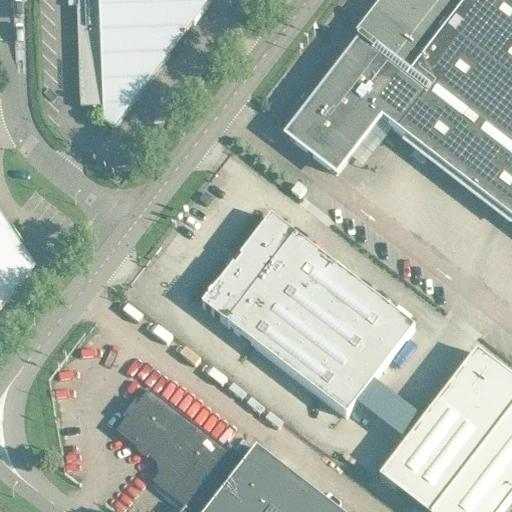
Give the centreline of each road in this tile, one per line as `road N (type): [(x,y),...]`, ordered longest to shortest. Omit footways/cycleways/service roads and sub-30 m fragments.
road 1 (unknown): [(78,297),(377,511)]
road 2 (unclassified): [(129,230),(308,0)]
road 3 (residential): [(129,230),(29,145),(14,97),(10,0)]
road 4 (residential): [(0,411),(129,230)]
